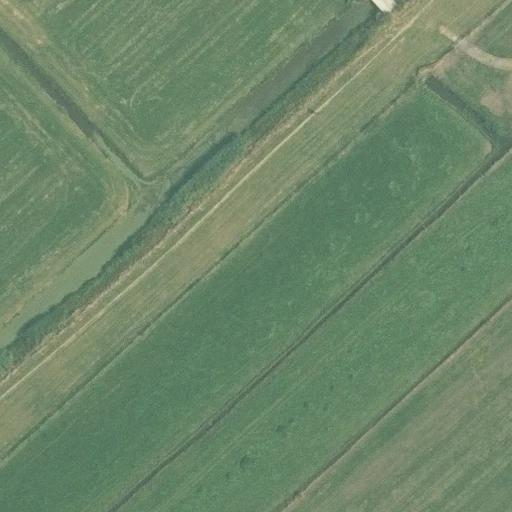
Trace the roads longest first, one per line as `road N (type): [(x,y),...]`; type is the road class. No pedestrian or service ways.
road 1 (track): [(323,511),(511,338)]
road 2 (track): [(379,0),(406,28),(511,66)]
